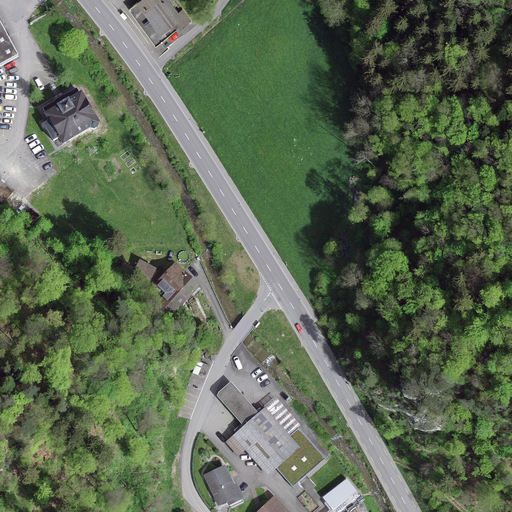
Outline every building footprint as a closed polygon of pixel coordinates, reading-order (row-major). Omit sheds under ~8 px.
[(157,44),(160,42),(164,48),(177,38),(173,32),(189,21),(181,11),(176,15),(165,0),(139,0),(130,7),(157,44)] [(0,67),(17,58),(0,26),(0,67)] [(95,125),(96,124),(80,96),(79,96),(76,90),(63,97),(54,102),(42,110),(46,116),(45,117),(49,123),(43,126),(52,142),(58,138),(62,145),(90,128),(90,129),(93,130),(95,129),(96,126),(95,125)] [(0,179),(0,195),(4,200),(13,190),(0,179)] [(21,220),(29,227),(38,217),(30,210),(21,220)] [(138,263),(132,274),(151,284),(157,273),(138,263)] [(163,299),(157,305),(168,316),(197,286),(185,275),(185,276),(181,273),(180,274),(174,268),(170,271),(167,274),(165,277),(157,286),(162,291),(159,295),(163,299)] [(208,367),(202,364),(197,377),(203,379),(208,367)] [(220,397),(246,427),(260,414),(234,384),(220,397)] [(296,449),(263,411),(260,414),(246,427),(227,443),(237,454),(245,448),(268,474),(296,449)] [(239,495),(236,496),(223,468),(205,476),(218,505),(227,501),(230,508),(242,503),(239,495)] [(322,499),(331,511),(356,492),(346,480),(322,499)] [(282,511),(272,501),(259,511),(282,511)]
